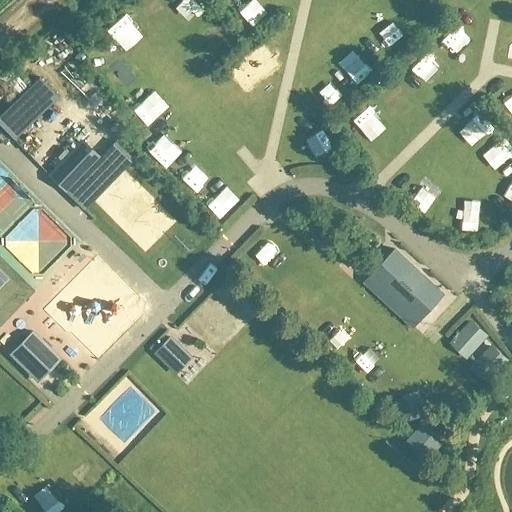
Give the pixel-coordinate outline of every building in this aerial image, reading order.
[(142,0),(156,15),(170,2),(167,0),(142,0)] [(183,0),(194,8),(199,0),(183,0)] [(247,0),(238,7),(248,22),(268,8),(262,0),(247,0)] [(421,0),(399,0),(391,9),(406,23),(425,3),(421,0)] [(108,27),(118,34),(130,16),(120,10),(108,27)] [(215,18),(196,40),(209,51),(228,29),(215,18)] [(355,48),(343,60),(360,79),(373,67),(355,48)] [(108,74),(120,92),(136,81),(124,63),(108,74)] [(330,80),(318,90),(326,101),(339,91),(330,80)] [(147,124),(170,107),(157,90),(134,107),(147,124)] [(313,154),(330,147),(323,130),(305,138),(313,154)] [(168,169),(189,146),(173,131),(152,154),(168,169)] [(65,194),(99,158),(82,142),(48,177),(65,194)] [(203,184),(213,176),(203,163),(192,172),(203,184)] [(0,167),(0,224),(29,196),(0,167)] [(182,183),(196,194),(203,185),(190,175),(182,183)] [(42,276),(43,246),(67,247),(68,220),(14,218),(12,261),(30,262),(29,276),(42,276)] [(370,277),(419,322),(443,296),(394,251),(370,277)] [(90,298),(82,325),(95,328),(103,302),(90,298)] [(474,322),(460,337),(473,349),(487,334),(474,322)] [(62,358),(33,330),(8,355),(37,383),(62,358)] [(169,340),(155,354),(169,368),(184,354),(169,340)] [(494,346),(480,361),(493,373),(507,358),(494,346)] [(401,398),(398,411),(408,421),(422,417),(425,404),(415,394),(401,398)] [(136,446),(157,422),(130,398),(109,421),(136,446)] [(443,443),(423,424),(407,441),(427,460),(443,443)] [(44,493),(58,494),(59,481),(45,480),(44,493)]
